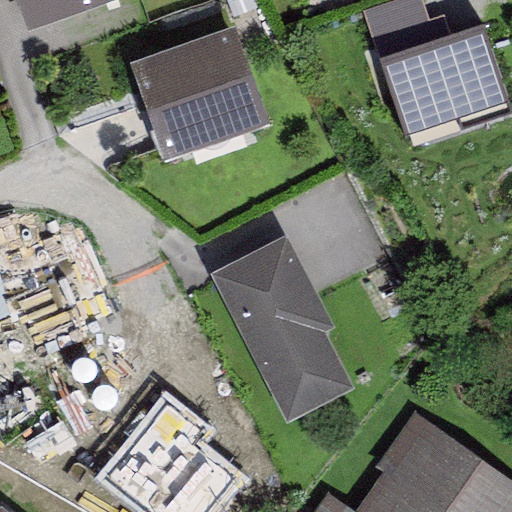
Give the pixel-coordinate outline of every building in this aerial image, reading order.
[(12,0),(26,39),(135,0),(12,0)] [(482,31),(379,66),(405,143),(508,109),(482,31)] [(234,34),(128,71),(163,168),(268,131),(234,34)] [(0,335),(26,324),(38,351),(113,317),(73,228),(2,261),(0,257),(0,335)] [(286,241),(208,280),(283,430),(353,396),(324,340),(333,335),(286,241)] [(113,407),(62,466),(111,508),(162,449),(113,407)] [(511,511),(511,485),(418,431),(370,511),(511,511)] [(217,511),(233,492),(182,451),(131,511),(217,511)]
